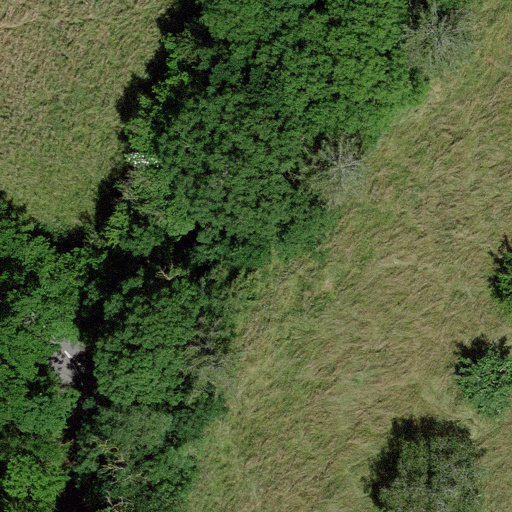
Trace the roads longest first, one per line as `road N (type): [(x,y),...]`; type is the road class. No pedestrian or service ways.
road 1 (unclassified): [(144,309),(308,0)]
road 2 (unclassified): [(109,511),(144,309)]
road 3 (unclassified): [(0,191),(144,309)]
